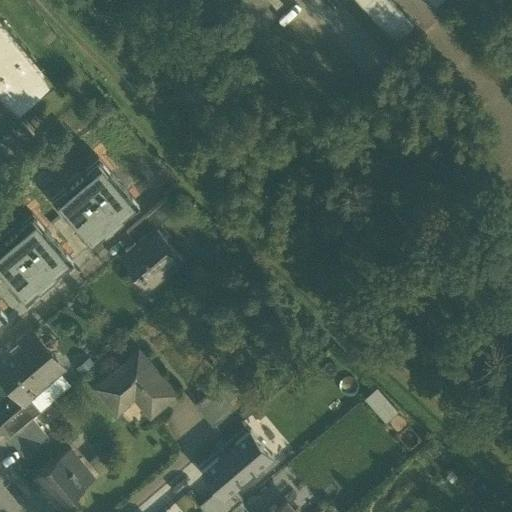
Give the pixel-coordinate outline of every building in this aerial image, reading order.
[(52,81),(0,17),(0,96),(14,113),(52,81)] [(38,140),(23,122),(0,141),(0,169),(1,170),(38,140)] [(63,186),(50,197),(73,223),(89,243),(137,203),(98,156),(84,168),(86,169),(64,187),(63,186)] [(165,197),(131,227),(141,239),(155,227),(157,229),(179,210),(165,197)] [(0,272),(7,280),(23,299),(71,259),(32,212),(18,224),(20,225),(0,241),(0,272)] [(141,239),(123,254),(139,274),(144,270),(155,283),(182,260),(157,229),(155,227),(141,239)] [(49,348),(31,328),(7,348),(9,351),(0,358),(0,374),(23,402),(25,404),(31,399),(37,394),(39,396),(49,387),(46,383),(60,370),(44,352),(49,348)] [(176,392),(140,350),(98,385),(114,404),(133,389),(152,412),(176,392)] [(235,407),(217,386),(197,403),(214,424),(235,407)] [(23,402),(0,423),(10,435),(32,416),(40,409),(31,399),(25,404),(23,402)] [(293,411),(282,421),(293,431),(303,420),(293,411)] [(32,416),(10,435),(26,454),(48,436),(32,416)] [(274,457),(251,429),(202,471),(218,489),(233,508),(242,500),(235,491),(274,457)] [(70,448),(59,456),(68,467),(71,465),(72,467),(80,460),(70,448)] [(68,467),(59,456),(37,474),(57,499),(82,480),(72,467),(71,465),(68,467)] [(92,473),(80,460),(72,467),(82,480),(92,473)] [(227,511),(233,508),(218,489),(200,505),(205,511),(227,511)] [(295,511),(286,501),(273,511),(295,511)] [(249,511),(242,503),(234,510),(236,511),(249,511)]
